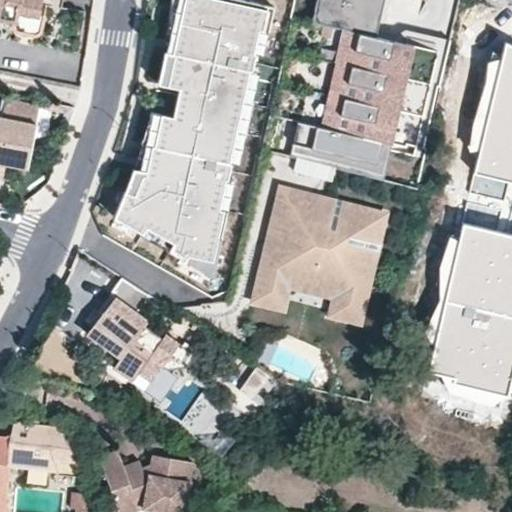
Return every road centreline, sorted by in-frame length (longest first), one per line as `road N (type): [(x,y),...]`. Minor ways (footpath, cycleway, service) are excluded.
road 1 (residential): [(121,0),(103,147),(57,243)]
road 2 (residential): [(57,243),(0,358)]
